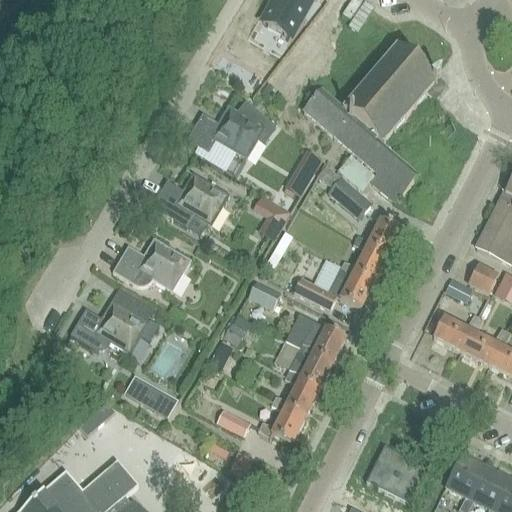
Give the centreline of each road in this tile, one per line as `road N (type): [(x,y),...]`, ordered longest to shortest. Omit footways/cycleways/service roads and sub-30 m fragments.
road 1 (residential): [(41,334),(235,0)]
road 2 (residential): [(382,364),(511,110)]
road 3 (residential): [(308,511),(382,364)]
road 4 (residential): [(511,430),(382,364)]
